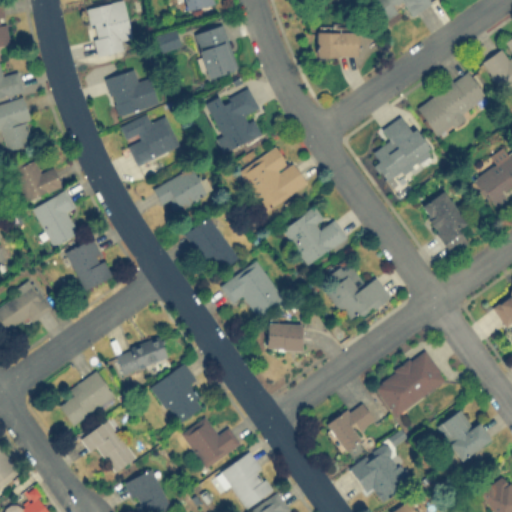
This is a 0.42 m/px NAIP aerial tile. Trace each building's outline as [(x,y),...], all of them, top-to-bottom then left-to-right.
[(121,49),(119,37),(129,35),(122,0),(111,0),(84,5),(93,53),(121,49)] [(209,2),(208,0),(182,0),(184,8),(209,2)] [(403,6),(409,15),(428,3),(426,0),(371,0),(381,18),(403,6)] [(191,32),(206,77),(236,67),(221,22),(191,32)] [(160,50),(177,42),(170,27),(153,36),(160,50)] [(314,28),(314,55),(356,55),(356,28),(314,28)] [(511,84),(511,33),(500,41),(502,44),(478,59),(500,92),(511,84)] [(114,114),(156,102),(148,74),(135,78),(132,67),(102,76),(114,114)] [(413,102),(435,137),(467,116),(462,109),(483,95),(466,68),(413,102)] [(15,69),(1,73),(0,69),(0,94),(20,90),(15,69)] [(259,133),(249,110),(257,107),(247,86),(220,99),(218,94),(204,100),(218,132),(212,135),(220,151),(259,133)] [(0,149),(33,140),(21,96),(0,101),(0,149)] [(404,111),(378,126),(386,139),(370,148),(375,158),(370,161),(383,182),(430,154),(404,111)] [(177,145),(164,114),(149,120),(145,112),(117,123),(133,163),(177,145)] [(277,142),(236,168),(262,209),(303,184),(277,142)] [(511,149),(511,148),(506,152),(501,144),(487,155),(492,162),(470,178),(488,202),(511,185),(511,149)] [(59,185),(51,165),(39,170),(34,158),(11,168),(23,198),(59,185)] [(150,185),(160,205),(168,200),(173,210),(211,191),(202,173),(195,176),(190,165),(150,185)] [(29,206),(50,244),(75,230),(64,210),(72,205),(63,188),(29,206)] [(446,251),(464,240),(457,227),(464,223),(443,188),(417,204),(446,251)] [(279,226),(303,263),(345,236),(331,216),(323,221),(312,204),(279,226)] [(235,258),(209,214),(185,228),(210,272),(235,258)] [(63,249),(80,287),(109,274),(92,236),(63,249)] [(282,298),(254,257),(217,282),(231,302),(241,296),(255,316),(282,298)] [(358,315),(388,295),(374,274),(362,282),(346,257),(325,271),(332,282),(323,288),(343,319),(355,311),(358,315)] [(0,299),(0,327),(3,332),(47,304),(31,279),(0,299)] [(511,320),(511,289),(489,303),(502,326),(511,320)] [(265,347),(298,347),(298,320),(265,320),(265,347)] [(113,350),(121,371),(165,355),(157,334),(113,350)] [(444,381),(424,347),(369,380),(389,413),(444,381)] [(148,383),(172,423),(201,405),(186,382),(193,377),(183,361),(148,383)] [(69,396),(58,403),(69,421),(112,396),(95,369),(64,387),(69,396)] [(323,421),(342,449),(360,437),(355,430),(372,418),(359,397),(323,421)] [(488,438),(476,420),(469,425),(458,408),(434,424),(457,459),(488,438)] [(239,442),(227,424),(215,432),(203,414),(180,430),(203,465),(239,442)] [(134,454),(104,417),(82,435),(112,472),(134,454)] [(346,466),(364,491),(368,488),(378,501),(409,478),(382,441),(346,466)] [(0,446),(0,482),(17,472),(0,446)] [(243,506),(272,488),(248,449),(211,472),(222,490),(230,485),(243,506)] [(136,511),(155,511),(169,506),(151,466),(122,479),(136,511)] [(477,488),(490,511),(511,511),(511,483),(510,485),(504,473),(477,488)] [(48,511),(31,486),(24,491),(30,500),(19,507),(14,500),(0,509),(0,511),(48,511)] [(246,508),(248,511),(289,511),(278,491),(246,508)] [(421,511),(409,495),(387,511),(421,511)]
